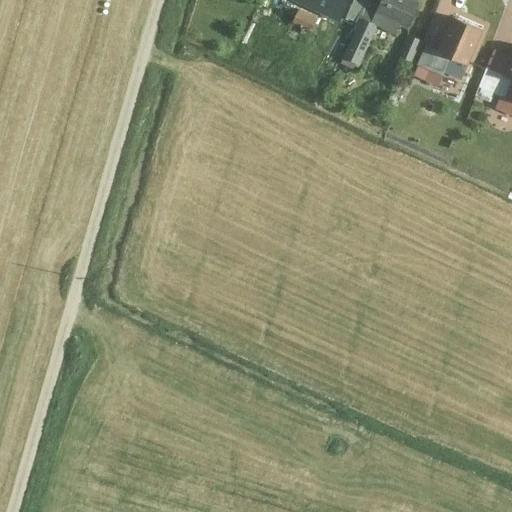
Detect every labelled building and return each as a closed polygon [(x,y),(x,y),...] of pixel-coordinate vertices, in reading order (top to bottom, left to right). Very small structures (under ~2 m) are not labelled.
[(360,17),(366,3),(359,0),(353,0),(346,17),(359,22),(361,18),(360,17)] [(371,22),(380,0),(367,0),(366,3),(360,17),(361,18),(371,22)] [(380,0),(371,22),(378,25),(399,34),(403,24),(409,27),(420,1),(417,0),(380,0)] [(296,8),(290,22),(309,30),(315,17),(296,8)] [(468,65),(485,27),(457,15),(440,53),(468,65)] [(359,22),(343,61),(360,68),(378,25),(371,22),(361,18),(359,22)] [(422,40),(408,35),(400,56),(413,61),(422,40)] [(439,46),(426,41),(418,61),(431,66),(439,46)] [(511,50),(503,72),(502,74),(508,76),(500,95),(511,99),(511,50)] [(502,74),(503,72),(488,66),(479,87),(500,95),(508,76),(502,74)]
